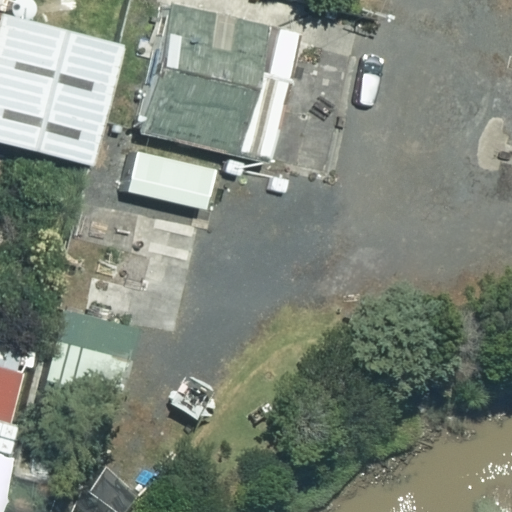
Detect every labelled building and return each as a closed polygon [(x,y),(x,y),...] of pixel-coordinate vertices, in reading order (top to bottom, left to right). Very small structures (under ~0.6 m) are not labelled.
[(215,145),(256,154),(284,22),(177,0),(154,0),(125,140),(104,135),(91,197),(199,220),(215,145)] [(109,35),(0,9),(0,136),(79,156),(109,35)] [(220,170),(213,206),(252,213),(258,178),(220,170)] [(59,246),(50,303),(84,309),(93,252),(59,246)] [(392,279),(321,330),(340,362),(415,311),(392,279)] [(140,329),(55,319),(51,353),(135,363),(140,329)] [(0,432),(15,374),(0,369),(0,432)]
